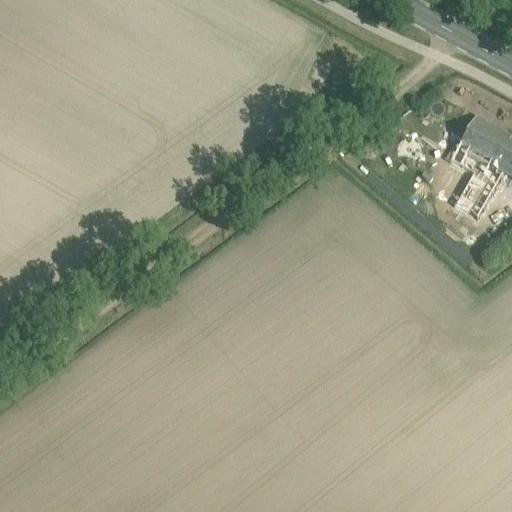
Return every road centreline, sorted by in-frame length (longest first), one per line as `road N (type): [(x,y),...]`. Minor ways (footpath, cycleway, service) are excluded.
road 1 (track): [(456,35),(374,108),(0,384)]
road 2 (secondary): [(511,65),(391,0)]
